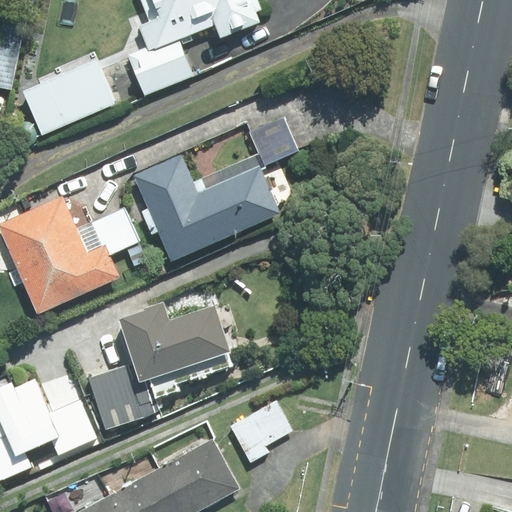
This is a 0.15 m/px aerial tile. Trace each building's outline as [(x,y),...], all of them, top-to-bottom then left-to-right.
[(261,16),(256,0),(137,0),(142,13),(130,18),(124,53),(99,62),(96,52),(69,63),(71,75),(22,95),(37,142),(192,76),(180,46),(213,35),(216,47),(256,31),(261,16)] [(281,118),(245,132),(257,163),(293,149),(281,118)] [(280,213),(259,164),(195,192),(180,155),(128,177),(131,186),(164,262),(280,213)] [(117,280),(106,254),(141,239),(129,210),(76,232),(60,196),(0,222),(0,240),(33,316),(117,280)] [(110,321),(122,367),(83,378),(98,435),(160,419),(155,400),(228,380),(221,354),(209,305),(161,318),(158,309),(110,321)] [(0,479),(26,467),(20,455),(47,442),(56,461),(98,440),(77,399),(44,415),(27,381),(9,390),(4,380),(0,382),(0,479)] [(289,430),(270,399),(225,427),(248,463),(268,451),(264,445),(289,430)] [(197,511),(236,490),(208,440),(79,511),(197,511)]
